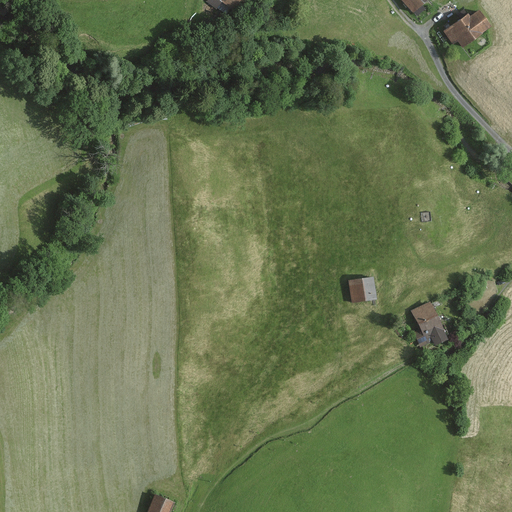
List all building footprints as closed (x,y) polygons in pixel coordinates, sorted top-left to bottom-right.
[(238,0),(211,0),(207,5),(225,18),(238,0)] [(401,0),(416,17),(426,9),(422,5),(427,0),(401,0)] [(469,13),(443,31),(452,45),(459,40),(464,46),(492,27),(479,9),(470,15),(469,13)] [(374,277),(347,281),(350,303),(377,299),(374,277)] [(430,302),(412,311),(421,329),(412,332),(420,348),(433,342),(435,346),(448,340),(430,302)] [(168,511),(172,505),(151,496),(144,511),(168,511)]
